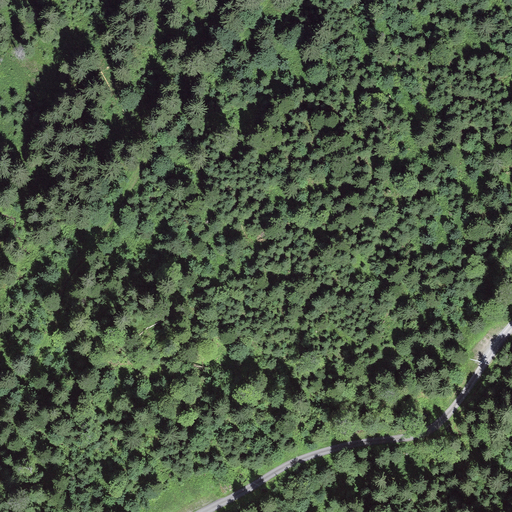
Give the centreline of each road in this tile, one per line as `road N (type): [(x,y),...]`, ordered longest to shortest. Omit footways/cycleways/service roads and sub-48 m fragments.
road 1 (track): [(267,0),(186,94),(60,287),(44,347),(0,412)]
road 2 (track): [(204,511),(291,463),(354,441),(428,432),(511,325)]
